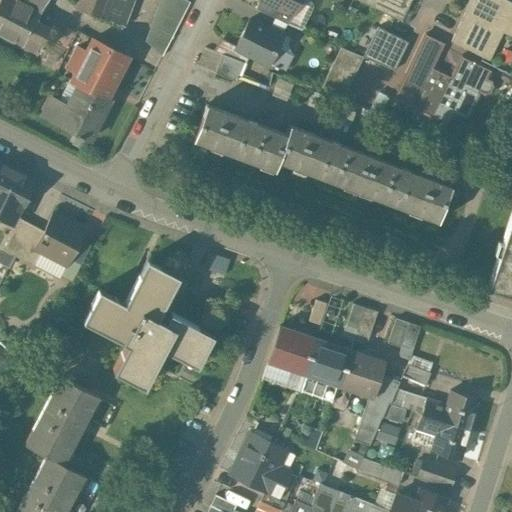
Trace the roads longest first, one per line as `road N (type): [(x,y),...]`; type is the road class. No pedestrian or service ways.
road 1 (residential): [(290,255),(227,423),(177,511)]
road 2 (residential): [(511,325),(290,255)]
road 3 (residential): [(212,0),(116,194)]
road 4 (residential): [(290,255),(116,194)]
road 5 (residential): [(116,194),(0,135)]
